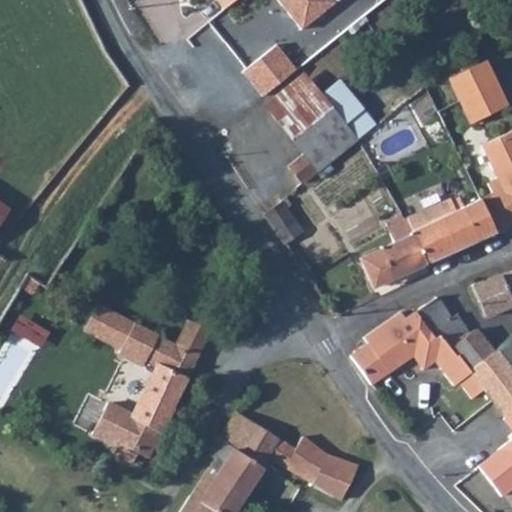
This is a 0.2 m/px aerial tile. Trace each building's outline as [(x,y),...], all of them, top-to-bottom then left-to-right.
[(282,0),(303,26),(335,0),(282,0)] [(261,90),(294,64),(274,39),(241,66),(261,90)] [(465,69),(476,91),(509,75),(498,53),(465,69)] [(299,172),(357,131),(316,70),(278,96),(305,138),(286,152),(299,172)] [(476,91),(487,113),(511,100),(511,81),(509,75),(476,91)] [(442,257),(511,222),(511,128),(498,136),(511,163),(511,168),(504,172),(508,180),(458,204),(450,185),(409,206),(412,210),(442,257)] [(296,212),(280,184),(259,197),(277,225),(296,212)] [(400,278),(442,257),(412,210),(399,216),(407,232),(376,249),(392,281),(400,278)] [(491,307),(501,303),(511,297),(511,259),(476,277),(491,307)] [(445,291),(426,307),(457,342),(460,340),(481,322),(465,304),(460,309),(445,291)] [(457,342),(426,307),(415,315),(411,310),(378,336),(383,342),(366,354),(389,379),(432,346),(450,364),(464,350),(457,342)] [(486,318),(481,322),(460,340),(478,360),(504,337),(486,318)] [(208,333),(182,322),(173,341),(200,354),(208,333)] [(130,324),(112,359),(138,373),(144,359),(157,335),(130,324)] [(511,328),(504,337),(478,360),(503,388),(511,399),(511,328)] [(171,408),(200,354),(173,341),(157,335),(144,359),(154,362),(129,410),(108,401),(90,434),(114,445),(112,451),(128,460),(135,450),(147,456),(173,410),(171,408)] [(312,441),(254,401),(225,439),(229,442),(221,454),(229,460),(197,511),(198,511),(234,511),(275,446),(317,473),(318,481),(349,487),(371,455),(348,447),(326,434),(321,430),(312,441)] [(511,408),(501,417),(511,431),(511,433),(474,463),(500,496),(511,486),(511,408)]
